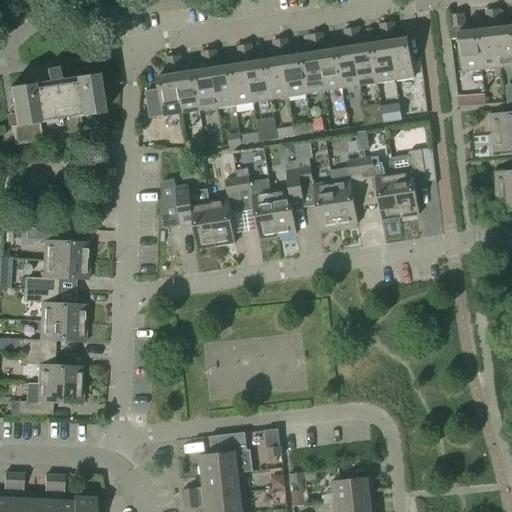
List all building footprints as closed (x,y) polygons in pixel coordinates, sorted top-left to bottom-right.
[(499,10),(493,11),(494,22),(501,22),(499,10)] [(493,11),(486,12),(487,23),(494,22),(493,11)] [(451,26),(449,27),(450,40),(459,39),(462,72),(481,70),(477,31),(469,32),(469,28),(465,26),(464,14),(450,16),(451,26)] [(393,23),(386,24),(388,35),(395,34),(393,23)] [(380,42),(371,44),(377,83),(395,80),(389,41),(388,35),(386,24),(379,25),(381,36),(379,37),(380,42)] [(511,26),(495,29),(499,68),(511,66),(511,26)] [(352,41),(353,47),(359,85),(377,83),(371,44),(362,45),(361,39),(359,40),(357,28),(350,29),(352,41)] [(350,29),(344,30),(346,42),(352,41),(350,29)] [(495,29),(477,31),(481,70),(499,68),(495,29)] [(322,34),(315,35),(317,46),(324,45),(322,34)] [(315,35),(308,36),(310,47),(317,46),(315,35)] [(408,38),(389,41),(395,80),(414,77),(408,38)] [(306,94),(300,55),(291,56),(290,50),(288,50),(286,39),(280,40),(281,51),(282,51),(283,58),(282,58),(288,96),(306,94)] [(280,40),(273,41),(274,53),(281,51),(280,40)] [(251,44),(244,45),(246,57),(253,56),(251,44)] [(244,45),(237,46),(239,58),(246,57),(244,45)] [(353,47),(335,49),(341,88),(359,85),(353,47)] [(335,49),(317,52),(324,91),(341,88),(335,49)] [(210,63),(211,69),(217,108),(235,105),(229,66),(218,68),(215,50),(208,51),(210,63)] [(208,51),(201,52),(203,64),(210,63),(208,51)] [(317,52),(300,55),(306,94),(324,91),(317,52)] [(172,56),(165,57),(167,69),(174,68),(172,56)] [(282,58),(264,60),(270,99),(288,96),(282,58)] [(264,60),(247,63),(253,102),(270,99),(264,60)] [(247,63),(229,66),(235,105),(253,102),(247,63)] [(181,67),(174,68),(175,74),(181,113),(199,110),(193,71),(185,73),(185,71),(182,67),(181,67)] [(46,82),(31,84),(37,124),(38,124),(38,122),(53,120),(54,123),(55,125),(56,126),(57,127),(58,127),(60,128),(51,69),(44,70),(46,82)] [(56,69),(51,69),(60,128),(61,128),(63,127),(64,126),(65,125),(66,124),(67,122),(67,121),(67,118),(78,116),(79,117),(80,117),(74,78),(58,80),(56,69)] [(211,69),(193,71),(199,110),(217,108),(211,69)] [(96,74),(74,78),(80,117),(102,114),(96,74)] [(175,74),(156,77),(162,116),(181,113),(175,74)] [(31,84),(9,88),(15,127),(37,124),(31,84)] [(482,93),(472,94),(473,105),(483,104),(482,93)] [(380,103),(362,106),(365,124),(375,123),(375,124),(401,119),(399,104),(381,107),(380,103)] [(511,112),(490,114),(491,133),(511,131),(511,112)] [(314,132),(324,131),(322,119),(312,120),(314,132)] [(310,124),(293,127),(295,137),(312,134),(310,124)] [(292,128),(276,131),(278,141),(294,137),(292,128)] [(511,131),(491,133),(493,152),(511,150),(511,131)] [(276,132),(258,135),(259,143),(277,140),(276,132)] [(240,136),(230,137),(231,147),(241,145),(240,136)] [(435,174),(430,149),(421,150),(425,176),(435,174)] [(412,170),(393,173),(400,218),(419,215),(413,178),(425,176),(421,150),(409,152),(412,170)] [(309,158),(297,160),(304,207),(316,205),(320,230),(339,227),(331,182),(313,185),(309,158)] [(372,158),(360,159),(363,186),(375,184),(381,221),(400,218),(393,173),(375,176),(372,158)] [(348,168),(330,171),(332,182),(331,182),(339,227),(358,224),(352,188),(363,186),(360,159),(347,161),(348,168)] [(289,189),(270,192),(277,237),(296,234),(292,209),(304,207),(297,160),(285,162),(289,189)] [(277,237),(270,192),(268,180),(250,183),(247,169),(235,171),(236,178),(240,204),(253,203),(259,239),(277,237)] [(511,170),(494,172),(496,191),(511,189),(511,170)] [(235,243),(229,206),(240,204),(236,178),(225,180),(227,198),(209,201),(215,246),(235,243)] [(215,246),(209,201),(190,204),(187,186),(175,188),(182,229),(193,227),(197,249),(215,246)] [(511,189),(496,191),(497,211),(511,209),(511,189)] [(153,191),(153,203),(169,204),(170,192),(153,191)] [(26,228),(25,240),(44,241),(43,260),(88,262),(89,242),(52,241),(52,229),(26,228)] [(24,278),(23,290),(49,291),(50,279),(87,281),(88,262),(43,260),(42,279),(24,278)] [(9,279),(0,278),(0,288),(8,289),(9,279)] [(23,290),(23,302),(41,303),(40,322),(85,324),(86,304),(49,303),(49,291),(23,290)] [(21,340),(20,352),(47,353),(47,341),(84,343),(85,324),(40,322),(39,340),(21,340)] [(20,352),(20,364),(38,365),(37,384),(82,386),(83,367),(46,365),(47,353),(20,352)] [(10,402),(9,413),(44,415),(44,403),(82,405),(82,386),(37,384),(27,384),(26,402),(10,402)] [(250,451),(247,452),(245,433),(209,437),(211,454),(199,456),(201,477),(243,472),(253,471),(250,451)] [(280,447),(266,449),(267,458),(281,457),(280,447)] [(243,472),(201,477),(203,497),(245,493),(243,472)] [(303,473),(289,475),(290,484),(304,483),(304,482),(316,481),(315,472),(303,474),(303,473)] [(4,474),(3,487),(13,488),(13,474),(4,474)] [(13,474),(13,488),(22,488),(23,475),(13,474)] [(45,476),(44,489),(53,490),(54,476),(45,476)] [(54,476),(53,490),(63,490),(64,477),(54,476)] [(332,495),(321,496),(323,505),(333,504),(375,499),(372,477),(331,482),(332,495)] [(196,489),(182,490),(184,500),(197,498),(196,489)] [(291,493),(293,508),(304,507),(302,492),(291,493)] [(0,493),(0,511),(11,511),(12,494),(0,493)] [(247,511),(245,493),(203,497),(204,511),(247,511)] [(12,494),(11,511),(31,511),(33,495),(12,494)] [(33,495),(31,511),(51,511),(53,496),(33,495)] [(53,496),(51,511),(72,511),(73,497),(53,496)] [(73,497),(72,511),(94,511),(95,498),(73,497)] [(197,498),(184,500),(185,509),(198,508),(197,498)] [(376,511),(375,499),(333,504),(333,511),(376,511)]
